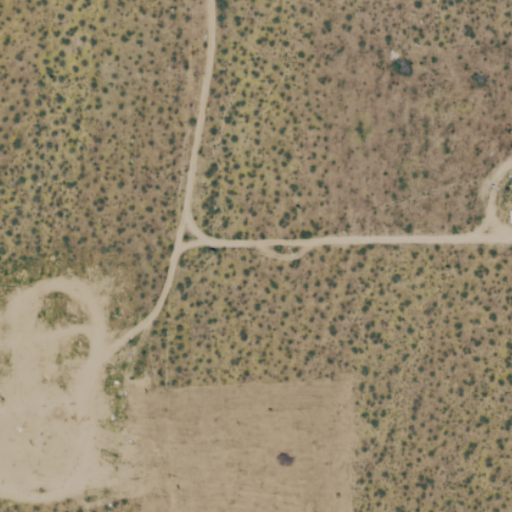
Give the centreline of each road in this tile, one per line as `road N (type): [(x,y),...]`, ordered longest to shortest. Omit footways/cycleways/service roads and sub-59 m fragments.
road 1 (track): [(206,0),(187,225),(151,313),(92,359),(0,373)]
road 2 (track): [(511,240),(234,245),(187,225)]
